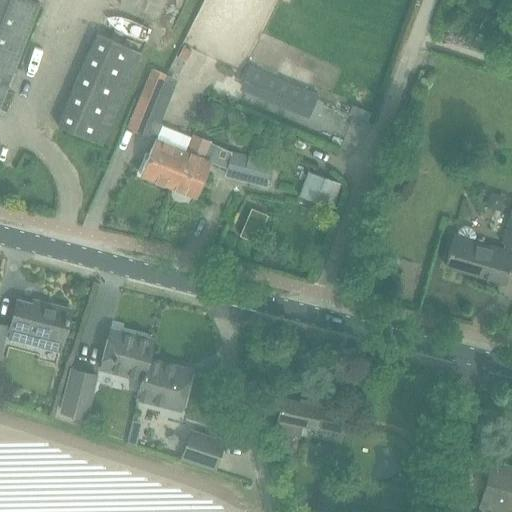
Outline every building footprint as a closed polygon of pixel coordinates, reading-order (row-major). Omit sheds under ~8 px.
[(0,0),(0,105),(39,3),(29,0),(0,0)] [(246,0),(246,3),(217,5),(209,2),(202,19),(219,26),(195,28),(184,55),(202,63),(243,80),(275,0),(246,0)] [(141,53),(97,34),(58,126),(102,145),(141,53)] [(153,70),(129,128),(144,134),(168,76),(153,70)] [(308,116),(314,103),(297,96),(300,89),(255,70),(247,90),(308,116)] [(272,163),(249,157),(231,153),(210,142),(192,135),(186,151),(171,188),(195,197),(210,160),(227,169),(226,173),(267,183),(272,163)] [(338,163),(358,169),(366,141),(346,136),(338,163)] [(171,188),(186,151),(155,138),(140,175),(171,188)] [(308,173),(299,199),(331,211),(340,184),(308,173)] [(487,205),(483,221),(500,225),(504,209),(487,205)] [(511,260),(511,256),(509,256),(511,246),(511,211),(503,244),(505,244),(502,254),(473,245),(474,240),(473,236),(470,232),(465,231),(461,232),(457,235),(456,240),(453,239),(445,266),(505,283),(511,260)] [(0,319),(0,369),(7,341),(60,354),(63,342),(71,311),(42,304),(41,307),(17,301),(12,323),(0,319)] [(148,360),(153,340),(110,329),(100,368),(142,379),(148,360)] [(190,370),(148,360),(142,379),(137,398),(180,409),(190,370)] [(99,372),(76,366),(65,410),(88,416),(99,372)] [(283,398),(275,432),(299,437),(302,426),(315,429),(313,436),(341,442),(348,413),(320,407),(321,404),(301,399),(300,402),(283,398)] [(214,468),(215,467),(223,442),(191,431),(182,457),(214,468)] [(490,465),(480,506),(501,511),(511,511),(511,468),(505,467),(506,465),(504,465),(503,468),(490,465)] [(316,511),(353,511),(357,485),(320,481),(316,511)]
